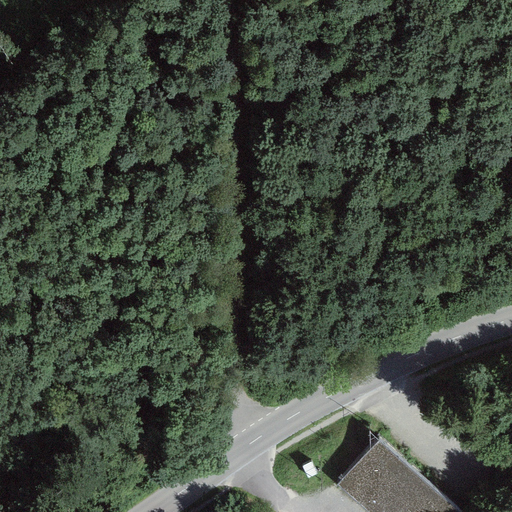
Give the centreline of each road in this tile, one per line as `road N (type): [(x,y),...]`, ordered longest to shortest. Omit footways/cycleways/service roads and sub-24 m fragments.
road 1 (track): [(241,451),(225,0)]
road 2 (tertiary): [(155,511),(355,383),(511,321)]
road 3 (track): [(355,383),(472,478)]
